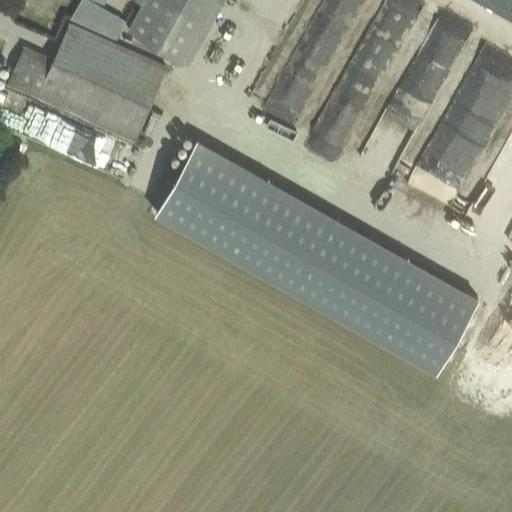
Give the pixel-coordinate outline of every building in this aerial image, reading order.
[(222,0),(136,0),(144,4),(129,30),(187,63),(222,0)] [(330,0),(279,112),(310,126),(368,0),(330,0)] [(511,0),(487,0),(511,14),(511,0)] [(448,17),(374,161),(378,163),(369,179),(394,191),(476,32),(448,17)] [(25,45),(9,82),(27,90),(135,138),(167,65),(88,30),(70,22),(54,58),(25,45)] [(452,211),(511,95),(511,75),(483,61),(421,181),(407,174),(401,185),(452,211)] [(314,142),(344,160),(384,92),(354,74),(314,142)] [(57,118),(47,144),(133,179),(138,167),(111,156),(116,143),(57,118)] [(161,201),(155,211),(437,369),(440,364),(479,295),(197,136),(161,201)]
